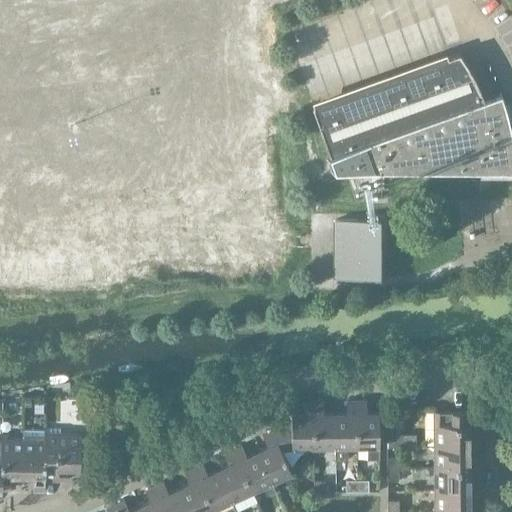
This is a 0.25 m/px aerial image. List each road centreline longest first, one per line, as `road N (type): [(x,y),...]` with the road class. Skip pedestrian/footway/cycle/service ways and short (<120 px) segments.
road 1 (residential): [(36,511),(245,427),(251,408),(300,380),(501,380)]
road 2 (residential): [(501,511),(501,380)]
